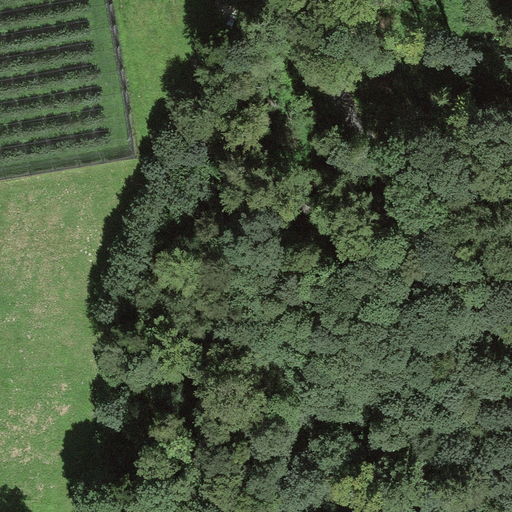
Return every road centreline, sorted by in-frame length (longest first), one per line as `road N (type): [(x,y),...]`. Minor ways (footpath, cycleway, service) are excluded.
road 1 (tertiary): [(280,0),(424,237),(511,312)]
road 2 (residential): [(216,511),(429,495),(511,507)]
